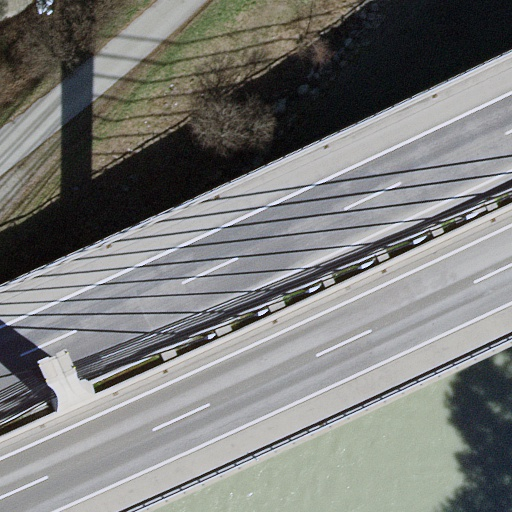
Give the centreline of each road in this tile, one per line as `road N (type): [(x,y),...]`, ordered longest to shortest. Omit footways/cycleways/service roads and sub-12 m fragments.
road 1 (motorway): [(511,128),(0,361)]
road 2 (motorway): [(0,498),(511,266)]
